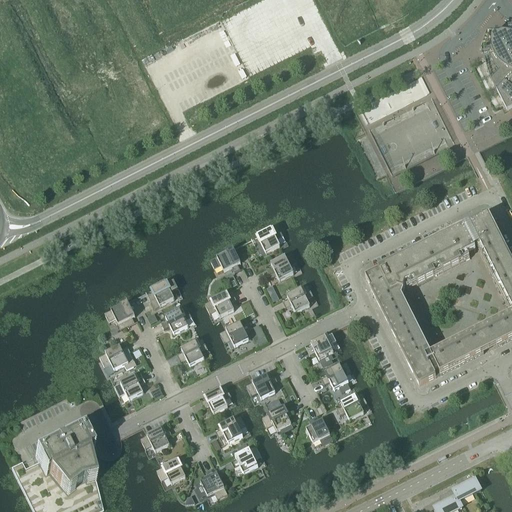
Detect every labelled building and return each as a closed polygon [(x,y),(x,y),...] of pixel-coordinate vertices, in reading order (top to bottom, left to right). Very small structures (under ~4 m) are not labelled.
[(493,57),(485,61),(485,64),(487,69),(488,73),(491,83),(505,109),(506,108),(508,112),(511,110),(511,35),(511,36),(511,35),(510,35),(509,35),(508,35),(507,35),(506,34),(505,34),(504,34),(503,34),(502,34),(501,34),(500,34),(499,34),(499,33),(495,34),(495,35),(494,35),(493,36),(492,36),(492,37),(492,38),(491,38),(491,39),(491,40),(491,41),(491,42),(491,43),(491,44),(491,45),(491,46),(491,47),(491,48),(491,49),(491,50),(491,51),(492,51),(492,52),(492,53),(492,54),(493,55),(493,56),(493,57)] [(489,353),(511,341),(511,267),(488,219),(461,232),(455,235),(456,236),(454,237),(454,236),(394,266),(396,269),(381,276),(379,273),(365,281),(419,388),(436,380),(436,379),(489,353)] [(258,243),(253,245),(260,259),(278,250),(280,249),(277,243),(278,242),(283,239),(278,229),(263,237),(257,240),(258,243)] [(233,252),(210,263),(215,272),(221,269),(224,275),(232,271),(234,276),(240,273),(237,267),(240,266),(238,261),(233,252)] [(272,270),(267,273),(270,278),(275,276),(279,284),(291,278),(294,277),(290,270),(291,270),(297,267),(292,257),(286,259),(285,260),(276,265),(271,267),(272,270)] [(152,295),(147,298),(154,311),(159,309),(160,310),(172,303),(174,302),(171,296),(172,295),(177,293),(172,282),(157,290),(151,293),(152,295)] [(236,288),(234,283),(227,286),(230,291),(236,288)] [(288,302),(283,305),(286,311),(291,308),(295,316),(308,310),(310,309),(306,302),(313,299),(308,289),(302,292),(293,297),(287,299),(288,302)] [(211,304),(205,307),(210,317),(216,314),(220,321),(222,319),(234,313),(230,305),(235,303),(232,297),(227,300),(226,297),(220,300),(211,304)] [(127,305),(104,317),(109,325),(115,322),(121,333),(134,326),(132,321),(135,319),(132,314),(128,305),(127,305)] [(167,323),(161,326),(164,332),(169,329),(174,337),(186,331),(188,330),(185,323),(191,320),(186,310),(180,313),(171,317),(165,320),(167,323)] [(154,317),(147,320),(150,326),(157,323),(154,317)] [(226,334),(220,337),(225,347),(231,344),(234,350),(237,349),(249,343),(245,335),(250,332),(247,326),(242,329),(241,326),(235,329),(226,334)] [(312,350),(307,352),(310,358),(315,355),(319,363),(321,368),(333,362),(332,359),(331,357),(333,356),(330,350),(334,348),(337,346),(332,338),(332,336),(316,344),(311,347),(312,350)] [(183,355),(178,358),(181,364),(186,361),(190,369),(202,363),(204,362),(201,355),(207,352),(202,342),(196,345),(187,350),(181,352),(183,355)] [(107,356),(99,360),(104,370),(111,367),(114,374),(115,373),(124,368),(126,373),(133,369),(131,365),(134,364),(130,356),(127,350),(124,351),(123,348),(114,353),(107,356)] [(139,353),(133,355),(136,361),(142,358),(139,353)] [(327,379),(322,382),(325,388),(330,385),(334,393),(339,390),(342,396),(350,392),(347,386),(348,386),(345,379),(352,376),(346,366),(344,367),(340,369),(331,373),(326,376),(327,379)] [(121,386),(114,390),(119,400),(125,397),(129,403),(131,402),(143,396),(139,388),(144,385),(141,380),(137,382),(135,379),(129,382),(121,386)] [(253,385),(246,389),(251,399),(257,396),(261,402),(262,402),(275,395),(271,387),(276,385),(273,379),(268,381),(267,379),(253,385)] [(206,403),(201,405),(204,411),(209,408),(213,416),(225,410),(228,409),(225,403),(227,402),(231,400),(226,389),(222,391),(210,397),(205,400),(206,403)] [(342,410),(337,412),(340,418),(345,416),(349,424),(361,417),(364,416),(360,410),(364,408),(367,407),(362,396),(355,400),(346,404),(341,407),(342,410)] [(269,417),(262,421),(267,431),(274,428),(277,434),(278,434),(279,433),(280,433),(282,432),(284,435),(293,431),(291,427),(287,419),(292,417),(289,411),(284,413),(283,411),(269,417)] [(221,432),(216,435),(219,441),(224,438),(228,446),(240,440),(242,439),(239,432),(242,431),(246,429),(241,419),(237,421),(225,427),(220,429),(221,432)] [(311,429),(306,432),(312,444),(313,446),(320,443),(323,450),(333,444),(325,429),(322,423),(319,424),(317,420),(311,423),(308,424),(311,429)] [(156,434),(140,442),(145,452),(152,449),(155,455),(157,454),(170,448),(166,440),(171,438),(168,432),(163,435),(161,432),(156,434)] [(89,457),(93,454),(83,434),(35,458),(38,465),(25,472),(22,465),(21,465),(11,470),(31,511),(102,511),(93,474),(89,457)] [(255,463),(261,460),(256,450),(252,451),(235,460),(236,463),(225,469),(228,475),(239,469),(243,477),(258,469),(255,463)] [(163,471),(156,474),(161,484),(168,481),(171,487),(173,486),(186,480),(182,472),(187,470),(184,464),(179,466),(177,463),(172,466),(163,471)] [(200,485),(195,488),(201,500),(205,498),(206,497),(208,499),(214,496),(217,503),(227,497),(220,482),(217,476),(214,478),(211,473),(206,476),(208,481),(200,485)] [(458,504),(459,504),(481,493),(472,476),(459,482),(462,488),(453,493),(458,504)] [(458,511),(462,510),(459,504),(458,504),(453,493),(442,498),(445,505),(434,510),(434,511),(458,511)]
